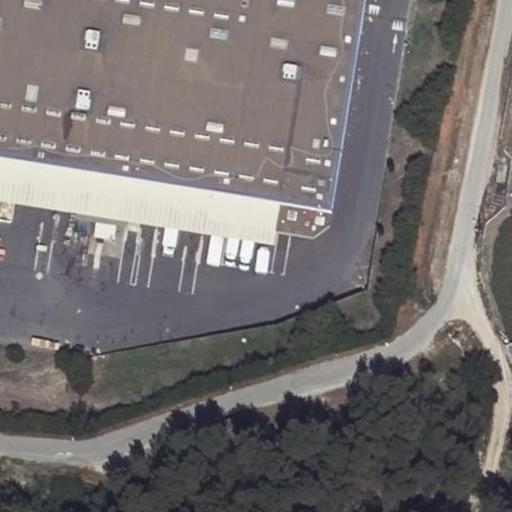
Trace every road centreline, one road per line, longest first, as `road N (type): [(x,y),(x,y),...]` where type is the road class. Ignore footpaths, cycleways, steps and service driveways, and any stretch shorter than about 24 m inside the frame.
road 1 (unclassified): [(509,0),(446,287),(420,340),(343,372),(108,438),(0,447)]
road 2 (track): [(446,287),(497,364),(486,511)]
